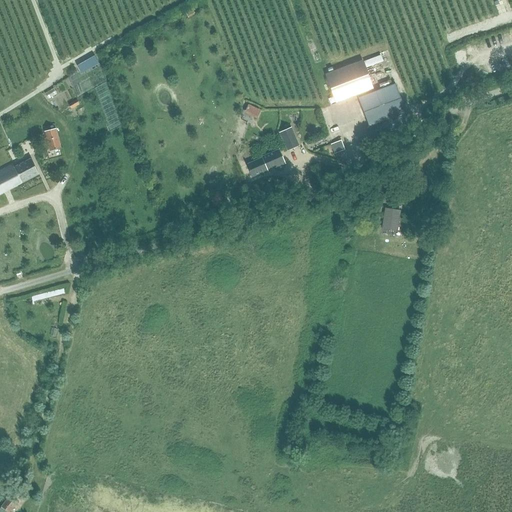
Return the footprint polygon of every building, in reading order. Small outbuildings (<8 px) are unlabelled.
[(83,65),(81,62),(77,65),(81,73),(98,63),(95,58),(83,65)] [(336,103),(374,89),(363,60),(325,75),(336,103)] [(369,126),(406,112),(396,84),(358,98),(369,126)] [(256,113),(260,104),(247,98),(243,107),(256,113)] [(69,104),(71,108),(79,104),(77,100),(69,104)] [(402,127),(397,116),(369,128),(374,139),(402,127)] [(353,119),(341,120),(343,134),(355,133),(353,119)] [(299,145),(291,128),(280,133),(287,150),(299,145)] [(56,129),(45,132),(50,151),(61,149),(56,129)] [(247,135),(250,141),(257,137),(255,131),(247,135)] [(345,150),(341,141),(333,144),(337,153),(345,150)] [(5,145),(11,156),(16,154),(10,143),(5,145)] [(282,165),(285,164),(279,150),(262,157),(263,158),(246,165),(252,177),(268,170),(268,171),(277,167),(276,166),(281,164),(282,165)] [(13,164),(0,171),(0,194),(22,183),(39,174),(32,158),(15,167),(13,164)] [(210,196),(213,205),(223,201),(220,193),(210,196)] [(400,211),(386,209),(383,229),(397,231),(400,211)] [(30,291),(31,297),(63,288),(61,281),(30,291)] [(10,496),(1,507),(7,511),(9,511),(18,502),(10,496)]
